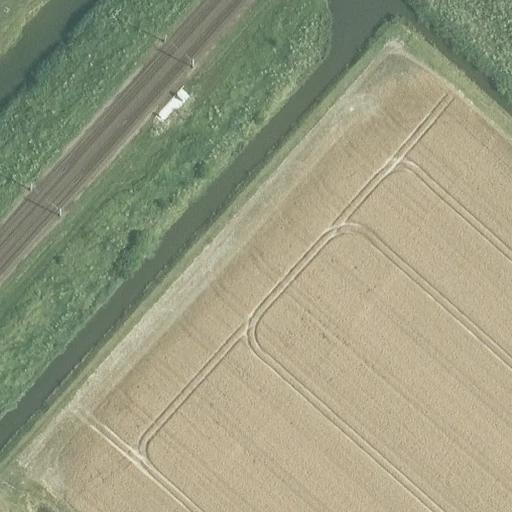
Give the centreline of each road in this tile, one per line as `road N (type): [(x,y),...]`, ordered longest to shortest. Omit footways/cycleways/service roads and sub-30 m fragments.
road 1 (track): [(0,311),(189,107),(271,0)]
road 2 (track): [(0,206),(185,0)]
